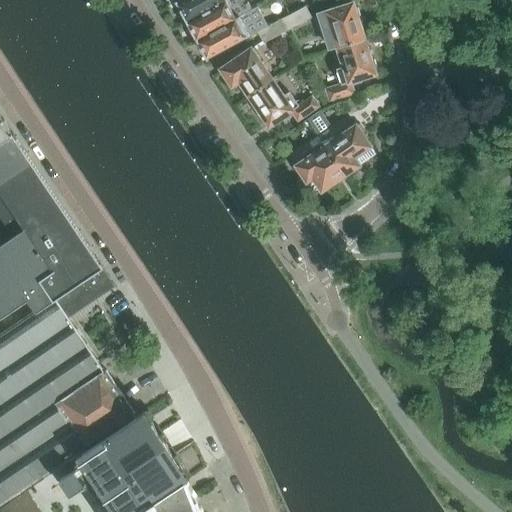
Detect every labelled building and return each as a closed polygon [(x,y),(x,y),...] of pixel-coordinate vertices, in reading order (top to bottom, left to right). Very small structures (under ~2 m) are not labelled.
[(180,0),(176,2),(188,24),(234,0),(180,0)] [(248,0),(234,0),(188,24),(198,42),(258,11),(255,6),(252,7),(248,0)] [(281,19),(305,6),(313,2),(312,0),(291,0),(275,9),(281,19)] [(358,8),(354,7),(353,3),(318,15),(323,31),(329,29),(335,48),(364,38),(358,19),(360,16),(358,8)] [(311,18),(305,6),(281,19),(284,25),(287,31),(311,18)] [(244,26),(261,16),(258,11),(198,42),(206,58),(249,36),(244,26)] [(287,31),(284,25),(281,19),(257,32),(264,42),(287,31)] [(324,83),(330,100),(355,93),(352,82),(376,74),(374,71),(377,68),(374,60),(371,59),(364,38),(335,48),(341,66),(335,69),(338,78),(324,83)] [(248,96),(270,80),(250,49),(220,70),(222,72),(221,76),(225,82),(229,83),(232,86),(238,82),(248,96)] [(286,91),(280,95),(270,80),(248,96),(259,112),(258,116),(263,123),(267,123),(269,126),(290,111),(297,122),(318,107),(309,96),(296,105),(286,91)] [(350,110),(359,107),(356,98),(347,101),(350,110)] [(318,136),(344,175),(349,176),(355,172),(356,167),(375,154),(356,125),(353,127),(346,117),(332,126),(321,110),(308,119),(319,135),(318,136)] [(0,144),(13,135),(14,135),(12,133),(4,122),(5,121),(3,119),(0,115),(0,144)] [(135,413),(111,378),(106,370),(105,371),(64,310),(110,279),(100,264),(13,135),(0,144),(0,204),(20,235),(0,249),(0,507),(4,505),(5,505),(5,504),(17,496),(18,496),(18,495),(30,487),(30,488),(31,487),(44,478),(86,450),(84,447),(135,413)] [(313,178),(322,190),(344,175),(318,136),(291,155),(297,164),(295,165),(298,168),(297,173),(301,179),(305,179),(307,182),(313,178)] [(137,511),(182,482),(138,416),(0,507),(0,511),(137,511)] [(199,499),(198,499),(186,480),(182,482),(137,511),(202,511),(198,500),(199,499)]
